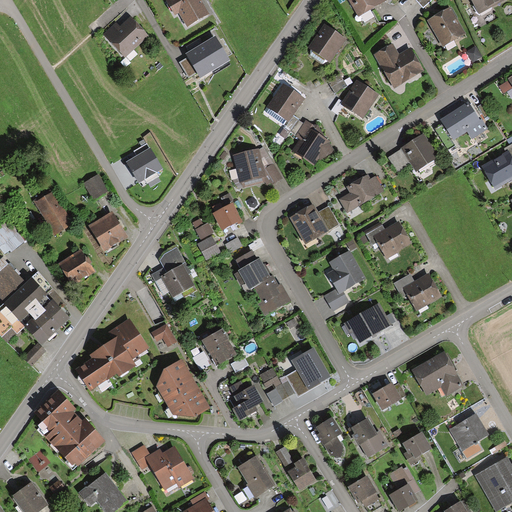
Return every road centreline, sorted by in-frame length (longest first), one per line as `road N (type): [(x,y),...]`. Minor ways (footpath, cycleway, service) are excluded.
road 1 (residential): [(511,56),(267,217),(266,231),(353,383)]
road 2 (tertiary): [(155,223),(311,0)]
road 3 (track): [(104,162),(8,0)]
road 4 (tertiary): [(54,371),(155,223)]
road 5 (residential): [(54,371),(102,416),(196,431)]
